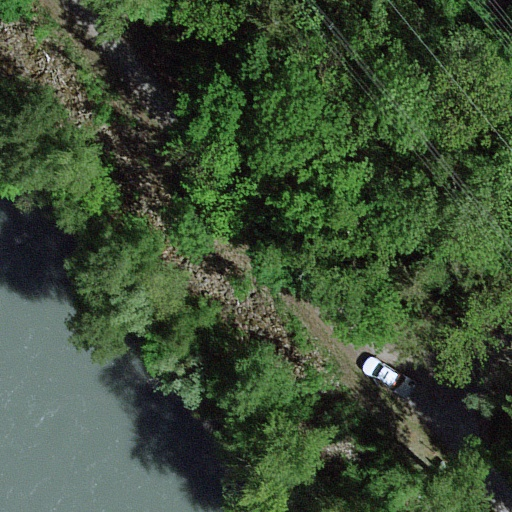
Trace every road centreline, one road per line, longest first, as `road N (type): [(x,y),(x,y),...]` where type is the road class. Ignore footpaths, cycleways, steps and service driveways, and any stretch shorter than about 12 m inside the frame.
road 1 (track): [(76,0),(352,336),(444,401)]
road 2 (track): [(511,504),(444,401)]
